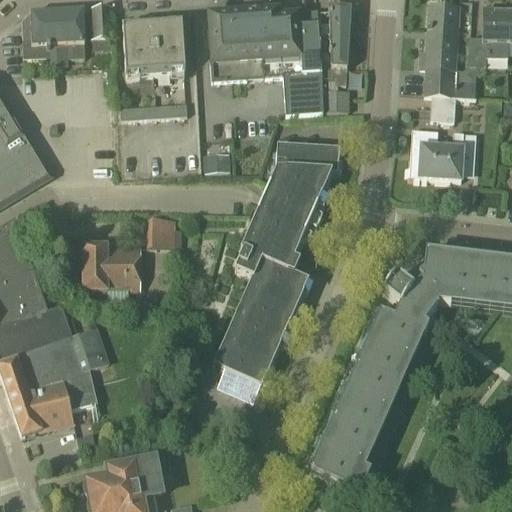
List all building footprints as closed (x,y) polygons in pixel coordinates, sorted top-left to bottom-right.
[(348,74),(352,13),(329,12),(330,41),(319,42),(323,99),(338,99),(338,98),(338,92),(345,92),(347,74),(348,74)] [(456,59),(469,60),(470,44),(471,34),(457,33),(459,14),(431,12),(427,59),(422,58),(421,75),(426,75),(424,101),(460,104),(462,77),(455,77),(456,59)] [(90,46),(113,45),(112,14),(89,14),(90,46)] [(32,46),(23,47),(24,67),(48,66),(48,72),(67,71),(67,65),(86,64),(85,50),(86,50),(84,15),(30,19),(32,46)] [(324,122),(324,118),(323,99),(319,42),(318,17),(276,19),(276,15),(213,19),(213,24),(208,25),(209,38),(207,38),(210,89),(282,85),(284,125),(324,122)] [(470,44),(469,60),(468,74),(487,74),(487,66),(508,65),(508,50),(509,17),(483,17),(483,44),(470,44)] [(180,27),(156,29),(155,28),(147,28),(146,29),(122,31),(125,83),(183,80),(180,27)] [(338,98),(338,99),(323,99),(324,118),(349,118),(348,97),(338,98)] [(0,211),(48,182),(0,102),(0,211)] [(455,129),(456,105),(432,103),(431,127),(455,129)] [(185,122),(185,110),(119,115),(119,127),(185,122)] [(409,185),(434,186),(436,153),(437,153),(438,139),(412,137),(409,185)] [(463,155),(464,141),(454,140),(453,154),(437,153),(436,153),(434,186),(461,188),(464,155),(463,155)] [(262,393),(265,395),(270,383),(267,382),(280,353),(283,354),(293,331),(290,329),(303,300),(306,301),(311,290),(308,289),(308,287),(281,275),(286,264),(293,267),(331,181),(331,180),(332,169),(337,169),(337,170),(338,170),(339,157),(277,153),(275,177),(276,177),(240,259),(243,260),(235,278),(251,286),(213,373),(261,395),(262,393)] [(203,160),(205,178),(231,177),(230,158),(203,160)] [(0,333),(48,316),(15,224),(0,232),(0,333)] [(174,256),(175,227),(149,226),(149,255),(174,256)] [(138,296),(138,255),(108,255),(108,252),(83,252),(83,296),(138,296)] [(352,383),(351,385),(338,415),(343,417),(339,427),(331,423),(330,424),(338,428),(334,438),(329,436),(315,467),(320,469),(315,479),(311,477),(310,479),(349,496),(349,495),(361,501),(371,478),(365,475),(424,343),(428,333),(424,329),(436,313),(436,314),(438,310),(450,311),(511,318),(511,269),(507,269),(506,274),(495,273),(496,264),(495,264),(494,273),(483,271),(483,266),(438,260),(437,265),(426,264),(427,259),(426,259),(423,278),(418,282),(422,287),(413,295),(396,282),(382,300),(401,308),(394,325),(380,319),(380,321),(385,323),(380,333),(375,331),(362,362),(366,364),(362,374),(354,371),(354,372),(361,375),(357,386),(352,383)] [(48,316),(0,333),(0,381),(22,446),(38,440),(74,432),(71,416),(96,411),(90,379),(109,371),(97,337),(75,345),(62,311),(48,316)] [(154,511),(153,507),(162,505),(155,467),(108,476),(109,484),(87,488),(88,493),(87,501),(91,508),(92,511),(154,511)]
